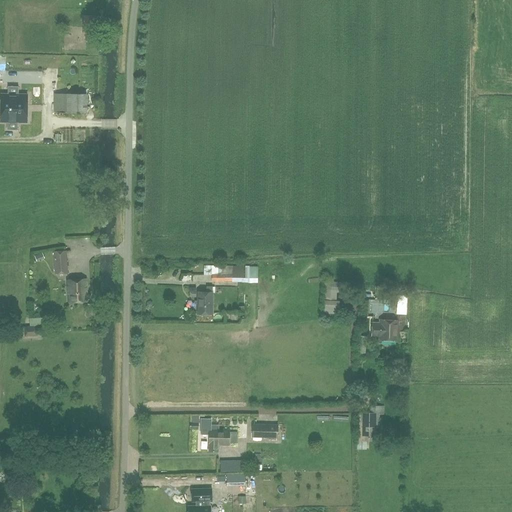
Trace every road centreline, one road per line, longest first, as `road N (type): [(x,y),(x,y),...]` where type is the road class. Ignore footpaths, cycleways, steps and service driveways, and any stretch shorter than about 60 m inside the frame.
road 1 (unclassified): [(121,511),(135,0)]
road 2 (unknown): [(125,411),(357,409)]
